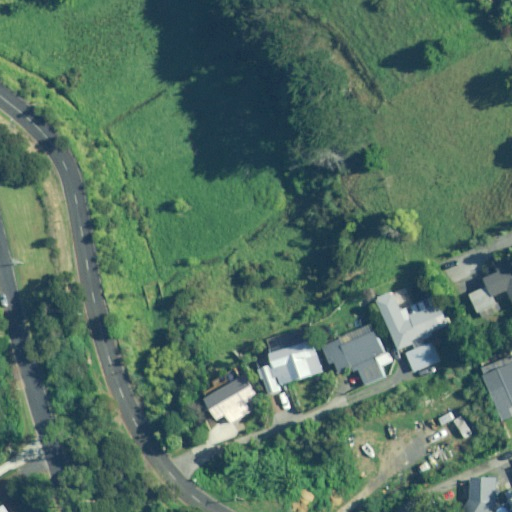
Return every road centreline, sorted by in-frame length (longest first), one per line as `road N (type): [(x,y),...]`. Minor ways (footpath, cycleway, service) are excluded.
road 1 (residential): [(213,511),(169,476),(132,424),(106,358),(65,165),(0,95)]
road 2 (residential): [(70,511),(0,252)]
road 3 (unknown): [(409,511),(511,443)]
